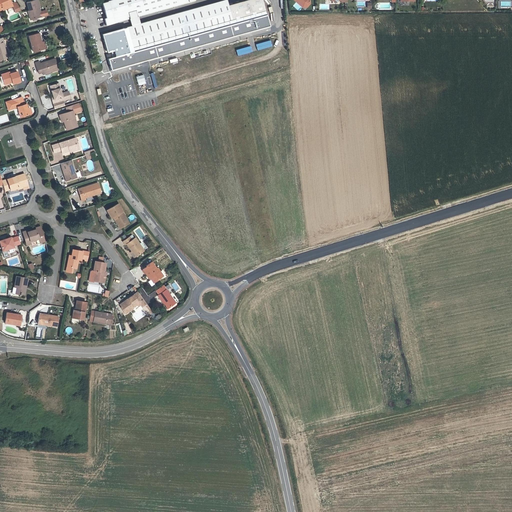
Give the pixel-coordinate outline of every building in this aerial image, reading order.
[(2,7),(11,3),(10,0),(0,0),(0,10),(3,9),(2,7)] [(39,8),(40,8),(37,0),(35,0),(27,3),(29,11),(30,13),(28,13),(30,20),(33,19),(37,18),(40,17),(39,13),(40,12),(39,8)] [(195,0),(114,0),(102,3),(106,18),(104,19),(106,25),(130,19),(138,16),(195,0)] [(111,71),(271,26),(263,0),(246,0),(229,5),(228,0),(226,0),(140,24),(132,26),(109,32),(110,36),(112,35),(114,44),(104,47),(111,71)] [(20,10),(16,2),(12,4),(15,12),(20,10)] [(139,19),(138,16),(130,19),(131,21),(132,26),(140,24),(139,19)] [(43,49),(39,33),(29,36),(33,52),(43,49)] [(58,69),(55,59),(40,64),(39,62),(35,63),(39,73),(42,72),(43,74),(45,74),(51,72),(58,69)] [(20,81),(17,71),(10,74),(9,72),(1,75),(4,85),(12,82),(13,84),(20,81)] [(70,98),(68,91),(61,93),(58,83),(51,85),(52,90),(51,91),(53,96),(54,99),(52,100),(54,109),(64,106),(63,101),(70,98)] [(27,108),(26,104),(24,105),(21,97),(5,102),(8,110),(17,107),(19,112),(21,111),(23,116),(31,113),(29,108),(27,108)] [(77,127),(73,114),(81,111),(78,103),(66,107),(67,112),(61,114),(64,121),(67,130),(77,127)] [(79,149),(77,143),(74,143),(73,139),(69,140),(69,141),(67,142),(66,141),(52,146),(54,153),(61,150),(62,153),(69,150),(73,149),(73,151),(79,149)] [(77,178),(71,160),(60,163),(66,181),(77,178)] [(24,173),(1,180),(3,184),(5,192),(17,188),(18,190),(23,188),(23,190),(29,188),(24,173)] [(101,193),(98,183),(78,189),(81,201),(85,199),(85,198),(101,193)] [(126,221),(127,220),(122,212),(123,211),(118,203),(106,210),(111,218),(113,217),(114,216),(115,219),(115,220),(120,229),(125,226),(126,221)] [(44,237),(40,226),(35,228),(36,229),(31,231),(27,232),(27,231),(22,232),(26,245),(31,243),(30,241),(39,238),(44,237)] [(13,246),(20,243),(18,236),(11,239),(10,237),(0,240),(0,244),(2,250),(1,251),(4,258),(8,256),(6,250),(13,247),(13,246)] [(144,251),(135,238),(134,239),(132,240),(130,237),(123,241),(125,245),(127,244),(132,251),(136,257),(144,251)] [(87,262),(89,252),(72,249),(71,256),(70,260),(68,260),(67,267),(72,268),(76,269),(78,260),(87,262)] [(104,272),(105,263),(102,262),(103,258),(99,257),(98,262),(95,261),(93,270),(95,271),(93,279),(93,281),(104,283),(105,272),(104,272)] [(159,271),(157,268),(156,269),(151,262),(146,266),(146,267),(142,269),(147,276),(148,275),(153,282),(161,276),(163,278),(166,276),(161,270),(159,271)] [(24,294),(27,278),(16,276),(14,287),(16,287),(15,293),(21,294),(24,294)] [(175,303),(163,285),(155,290),(159,295),(158,295),(167,309),(175,303)] [(146,304),(138,292),(120,305),(121,307),(121,308),(125,314),(133,308),(132,308),(136,305),(138,307),(140,305),(142,307),(146,304)] [(85,313),(87,303),(77,301),(75,311),(73,310),(72,316),(78,317),(77,319),(83,319),(84,312),(85,313)] [(110,325),(112,314),(91,311),(90,316),(89,319),(93,320),(93,322),(110,325)] [(20,325),(21,315),(6,312),(5,323),(20,325)] [(57,327),(58,316),(47,315),(47,316),(39,315),(38,324),(57,327)]
